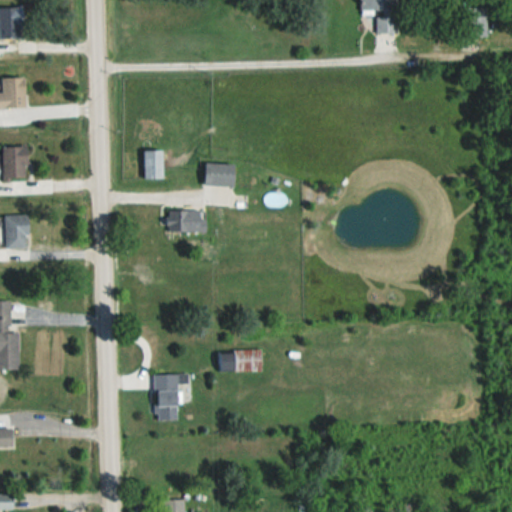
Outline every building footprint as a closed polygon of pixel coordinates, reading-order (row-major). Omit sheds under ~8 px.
[(373,33),(393,33),(393,0),(357,0),(357,11),(373,11),(373,33)] [(17,7),(0,7),(0,38),(17,38),(17,7)] [(460,38),(483,38),(483,8),(460,8),(460,38)] [(0,107),(20,108),(20,78),(0,77),(0,107)] [(0,179),(22,180),(22,147),(0,147),(0,179)] [(157,180),(157,152),(138,152),(138,180),(157,180)] [(229,165),(200,165),(200,187),(229,187),(229,165)] [(200,218),(200,212),(162,212),(162,233),(203,233),(203,218),(200,218)] [(22,216),(0,216),(0,249),(22,249),(22,216)] [(6,302),(0,301),(0,370),(14,370),(13,333),(7,333),(6,302)] [(214,351),(214,371),(258,371),(258,351),(214,351)] [(173,420),(172,385),(185,385),(184,374),(150,375),(151,421),(173,420)] [(14,427),(0,427),(0,445),(15,445),(14,427)] [(0,511),(1,508),(14,509),(14,493),(0,492),(0,511)] [(185,511),(186,498),(163,498),(163,511),(185,511)]
